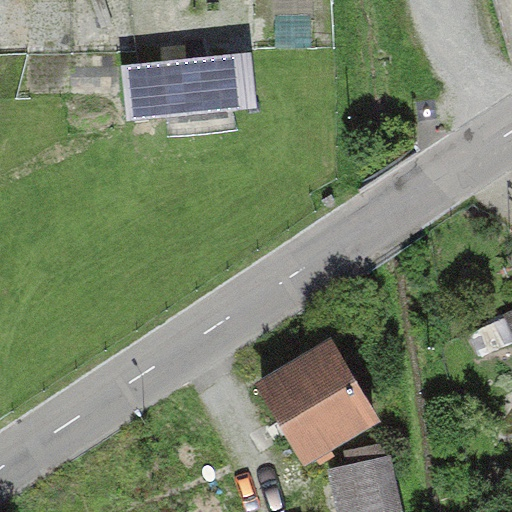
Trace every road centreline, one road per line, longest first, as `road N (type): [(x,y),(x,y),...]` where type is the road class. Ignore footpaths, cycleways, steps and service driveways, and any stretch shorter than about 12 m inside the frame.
road 1 (unclassified): [(0,472),(511,132)]
road 2 (unknown): [(489,147),(440,0)]
